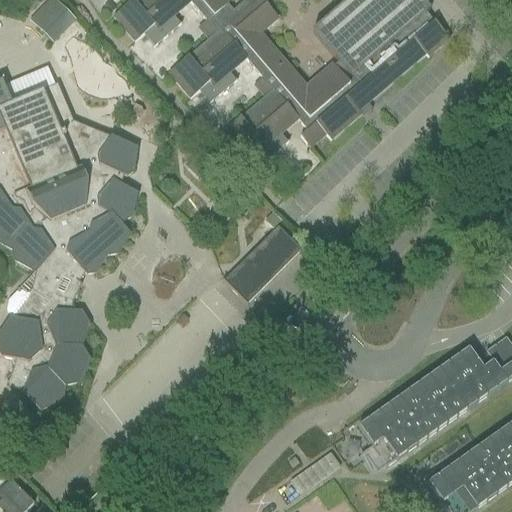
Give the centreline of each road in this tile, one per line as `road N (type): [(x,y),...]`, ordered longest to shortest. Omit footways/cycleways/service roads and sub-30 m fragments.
road 1 (unclassified): [(319,323),(511,126)]
road 2 (unclassified): [(134,511),(319,323)]
road 3 (residential): [(225,511),(304,419),(348,405),(373,368)]
road 4 (residential): [(409,346),(445,274),(511,206)]
